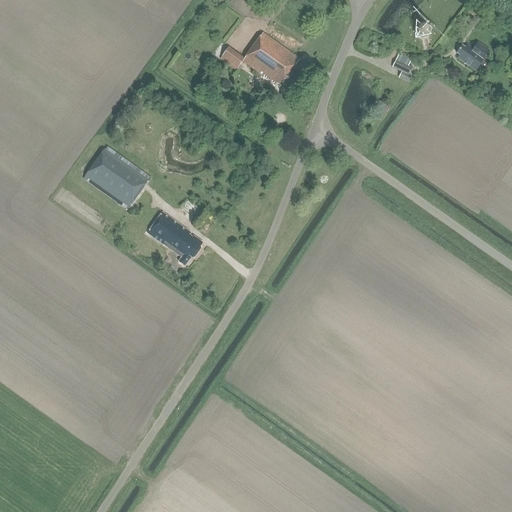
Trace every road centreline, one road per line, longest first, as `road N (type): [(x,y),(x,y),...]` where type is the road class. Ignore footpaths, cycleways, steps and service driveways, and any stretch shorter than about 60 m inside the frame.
road 1 (unclassified): [(101,511),(240,299),(314,127)]
road 2 (unclassified): [(511,266),(314,127)]
road 3 (unclassified): [(314,127),(367,2)]
